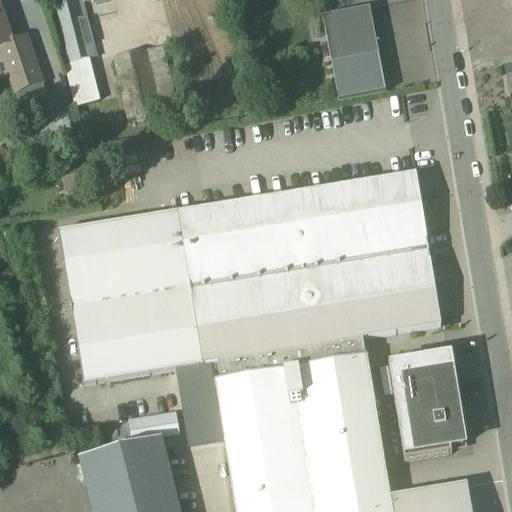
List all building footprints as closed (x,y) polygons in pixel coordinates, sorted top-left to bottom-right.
[(70,0),(49,6),(65,68),(96,60),(81,6),(91,3),(93,9),(116,3),(114,0),(70,0)] [(331,67),(378,58),(369,11),(322,20),(331,67)] [(0,12),(0,53),(15,95),(41,86),(25,41),(11,45),(0,12)] [(153,52),(112,62),(127,122),(176,110),(162,50),(173,47),(168,29),(149,33),(153,52)] [(242,62),(232,64),(235,84),(246,83),(242,62)] [(270,71),(252,74),(257,101),(275,98),(270,71)] [(176,217),(58,237),(83,389),(201,369),(217,367),(219,384),(213,385),(214,387),(366,362),(363,343),(440,330),(415,178),(218,211),(176,217)] [(452,356),(387,367),(403,464),(451,456),(449,444),(453,437),(465,436),(452,356)] [(366,362),(214,387),(234,511),(469,511),(466,488),(389,500),(371,393),(366,362)] [(179,437),(175,415),(127,423),(131,445),(179,437)] [(175,511),(159,443),(79,463),(91,511),(175,511)]
